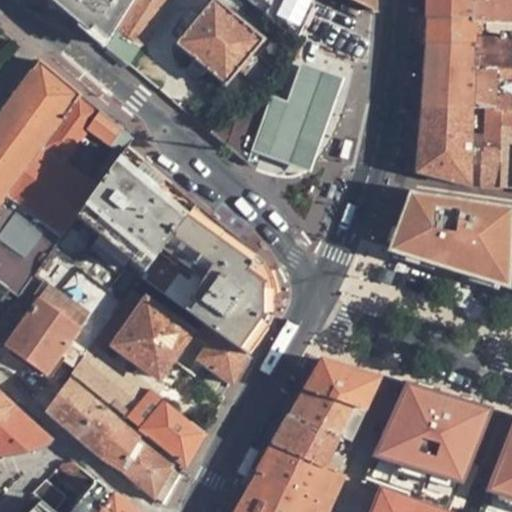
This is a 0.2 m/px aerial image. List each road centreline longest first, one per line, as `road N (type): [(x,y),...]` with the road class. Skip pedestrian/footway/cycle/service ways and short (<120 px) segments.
road 1 (secondary): [(10,0),(135,102),(281,239),(313,292)]
road 2 (secondary): [(397,0),(368,172),(337,255),(313,292)]
road 3 (secondary): [(313,292),(195,511)]
road 4 (residential): [(313,292),(338,318),(511,371)]
